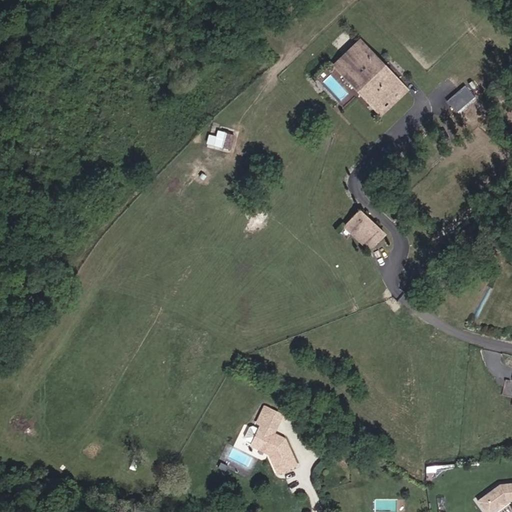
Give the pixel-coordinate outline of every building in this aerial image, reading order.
[(338,70),(347,62),(344,58),(361,43),(359,41),(334,65),(338,70)] [(406,91),(361,43),(344,58),(347,62),(338,70),(380,115),(406,91)] [(468,84),(449,100),(459,111),(477,95),(468,84)] [(229,150),(233,135),(219,131),(215,146),(229,150)] [(383,234),(359,211),(344,227),(368,249),(383,234)] [(276,434),(285,416),(267,408),(263,417),(266,419),(263,426),(254,446),(271,454),(280,473),(298,465),(287,440),(276,434)] [(263,426),(266,419),(263,417),(257,423),(263,426)] [(511,482),(499,484),(476,501),(481,506),(490,499),(496,508),(498,510),(506,505),(504,502),(505,501),(511,500),(511,482)] [(490,511),(496,508),(490,499),(481,506),(484,511),(490,511)]
